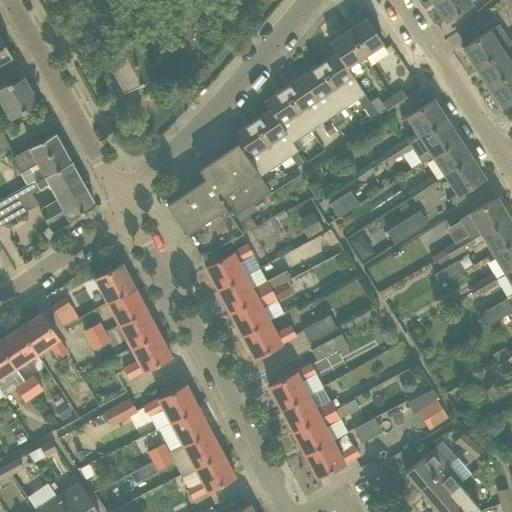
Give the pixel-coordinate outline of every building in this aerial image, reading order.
[(433,0),(433,1),(446,20),(472,2),(470,0),(433,0)] [(126,19),(135,35),(104,53),(125,91),(157,73),(143,47),(165,35),(149,6),(126,19)] [(365,55),(365,54),(382,43),(383,42),(366,17),(348,30),(365,55)] [(511,35),(508,37),(500,24),(489,30),(464,47),(476,66),(502,50),(511,43),(511,44),(511,35)] [(365,55),(348,30),(329,42),(336,52),(346,67),(348,66),(365,55)] [(0,63),(12,56),(0,34),(0,63)] [(511,65),(502,50),(476,66),(489,86),(511,70),(511,65)] [(358,99),(366,93),(348,66),(346,67),(336,52),(312,68),(341,111),(358,99)] [(317,127),(341,111),(312,68),(288,84),(317,127)] [(502,105),(511,98),(511,70),(489,86),(502,105)] [(38,103),(23,76),(11,82),(11,81),(0,86),(0,98),(11,118),(38,103)] [(299,138),(311,130),(317,127),(288,84),(264,100),(270,109),(298,150),(305,146),(304,144),(299,138)] [(402,88),(391,95),(396,102),(407,96),(402,88)] [(386,108),(396,102),(391,95),(381,102),(386,108)] [(446,119),(433,100),(433,99),(408,116),(420,135),(420,136),(446,119)] [(364,107),(363,108),(370,118),(378,113),(371,102),(364,107)] [(252,121),(280,163),(298,150),(270,109),(252,121)] [(346,125),(342,118),(340,120),(334,124),(338,130),(346,125)] [(421,161),(432,154),(433,155),(459,139),(446,119),(420,136),(420,135),(410,142),(407,138),(395,146),(401,154),(411,147),(421,161)] [(252,121),(234,133),(239,141),(237,143),(260,176),(280,163),(252,121)] [(337,130),(331,122),(323,127),(328,135),(337,130)] [(0,150),(11,145),(4,131),(0,133),(0,150)] [(45,174),(70,160),(55,132),(28,146),(29,147),(12,157),(20,172),(37,162),(45,174)] [(471,158),(459,139),(433,155),(446,174),(471,158)] [(253,210),(250,205),(271,191),(260,176),(237,143),(214,159),(250,212),(253,210)] [(401,154),(395,146),(384,153),(386,157),(389,162),(401,154)] [(304,162),(297,151),(290,156),(297,166),(299,165),(301,164),(304,162)] [(484,177),(483,176),(471,158),(446,174),(458,194),(484,177)] [(201,254),(233,237),(244,232),(252,227),(256,225),(248,213),(250,212),(214,159),(199,169),(206,178),(197,184),(167,203),(186,232),(201,254)] [(45,174),(49,183),(58,199),(40,209),(49,228),(50,228),(68,217),(69,218),(95,204),(70,160),(45,174)] [(278,181),(271,172),(263,178),(269,187),(278,181)] [(432,175),(421,183),(427,193),(431,191),(439,186),(432,175)] [(0,225),(38,204),(32,192),(39,188),(35,180),(27,184),(0,199),(0,225)] [(427,193),(421,183),(409,191),(415,201),(427,193)] [(338,216),(359,203),(350,190),(330,203),(338,216)] [(508,217),(496,197),(469,213),(481,233),(508,217)] [(257,239),(291,222),(285,210),(256,225),(252,227),(257,239)] [(427,222),(419,210),(387,230),(394,243),(427,222)] [(323,228),(314,211),(303,217),(312,234),(323,228)] [(354,220),(350,213),(342,218),(347,225),(354,220)] [(481,233),(493,252),(511,241),(511,223),(508,217),(481,233)] [(360,229),(349,236),(362,258),(374,251),(360,229)] [(469,234),(445,248),(444,248),(447,253),(472,239),(469,234)] [(474,244),(472,239),(447,253),(450,257),(474,244)] [(511,241),(493,252),(505,272),(511,267),(511,241)] [(247,243),(205,266),(217,289),(246,274),(247,274),(258,268),(251,254),(252,253),(247,243)] [(437,259),(439,264),(450,257),(447,253),(437,259)] [(464,269),(458,259),(434,273),(440,283),(464,269)] [(122,263),(95,278),(107,301),(135,286),(122,263)] [(288,279),(290,278),(286,269),(271,277),(275,286),(288,279)] [(492,273),(480,281),(486,290),(498,283),(492,273)] [(271,289),(266,279),(253,286),(247,274),(246,274),(217,289),(230,312),(271,289)] [(294,292),(288,280),(273,288),(272,288),(278,300),(290,294),(294,292)] [(474,297),(486,290),(480,281),(468,287),(474,297)] [(147,309),(135,286),(107,301),(119,324),(147,309)] [(262,307),(276,299),(271,289),(230,312),(242,334),(269,320),(268,319),(262,307)] [(57,314),(71,307),(65,295),(50,304),(57,314)] [(488,324),(511,310),(511,306),(507,298),(481,312),(488,324)] [(147,309),(119,324),(131,347),(159,332),(147,309)] [(68,351),(41,312),(19,326),(37,353),(50,345),(59,358),(68,351)] [(302,328),(309,341),(336,327),(329,313),(302,328)] [(242,334),(254,357),(295,335),(291,326),(276,333),(269,320),(242,334)] [(83,330),(89,339),(105,331),(100,321),(83,330)] [(0,344),(16,368),(37,353),(19,326),(0,339),(0,344)] [(110,340),(105,331),(89,339),(94,349),(110,340)] [(129,378),(171,355),(159,332),(131,347),(137,360),(123,367),(129,378)] [(333,338),(338,348),(339,350),(348,346),(342,333),(333,338)] [(333,338),(311,349),(317,359),(338,348),(333,338)] [(0,378),(16,368),(0,344),(0,378)] [(511,354),(511,347),(506,350),(504,347),(492,354),(497,363),(510,356),(511,354)] [(310,363),(269,385),(281,408),(308,394),(301,380),(316,373),(310,363)] [(24,380),(34,395),(43,389),(33,374),(24,380)] [(418,384),(413,376),(405,376),(400,383),(404,391),(413,391),(418,384)] [(16,387),(25,401),(34,395),(24,380),(15,386),(16,387)] [(198,406),(186,383),(144,406),(149,415),(163,408),(170,422),(198,406)] [(418,410),(437,399),(436,398),(439,396),(433,388),(407,401),(413,413),(418,410)] [(315,408),(308,394),(281,408),(293,431),(334,409),(333,408),(330,400),(315,408)] [(137,410),(130,397),(104,412),(111,424),(137,410)] [(305,454),(332,439),(331,438),(347,431),(339,419),(354,410),(360,407),(354,397),(349,401),(334,409),(293,431),(305,454)] [(330,400),(333,408),(340,404),(336,397),(330,400)] [(418,410),(431,430),(451,418),(438,398),(437,399),(418,410)] [(71,413),(64,402),(55,408),(61,419),(71,413)] [(133,412),(140,424),(150,418),(143,406),(133,412)] [(198,406),(170,422),(182,445),(210,429),(198,406)] [(98,425),(108,420),(104,412),(94,418),(98,425)] [(182,445),(194,467),(194,468),(223,452),(210,429),(182,445)] [(455,441),(465,449),(472,440),(462,432),(455,441)] [(354,444),(347,448),(338,452),(332,439),(305,454),(317,477),(359,454),(354,444)] [(39,446),(45,455),(56,449),(52,440),(39,446)] [(483,448),(472,440),(465,449),(476,457),(483,448)] [(153,460),(169,452),(164,442),(148,451),(153,460)] [(419,488),(447,465),(433,448),(405,471),(419,488)] [(169,452),(153,460),(153,461),(131,472),(135,482),(158,470),(158,469),(174,461),(169,452)] [(192,498),(235,475),(223,452),(194,468),(201,480),(187,488),(192,498)] [(17,470),(23,467),(18,457),(5,464),(12,473),(17,470)] [(0,479),(7,476),(12,473),(5,464),(0,466),(0,479)] [(419,488),(433,505),(459,483),(461,482),(447,465),(419,488)] [(68,511),(98,511),(78,481),(57,495),(68,511)] [(472,511),(480,509),(459,483),(433,505),(439,511),(472,511)] [(496,489),(500,502),(511,500),(508,487),(496,489)] [(68,511),(57,495),(36,509),(37,511),(68,511)] [(511,511),(511,502),(511,500),(500,502),(502,511),(511,511)]
